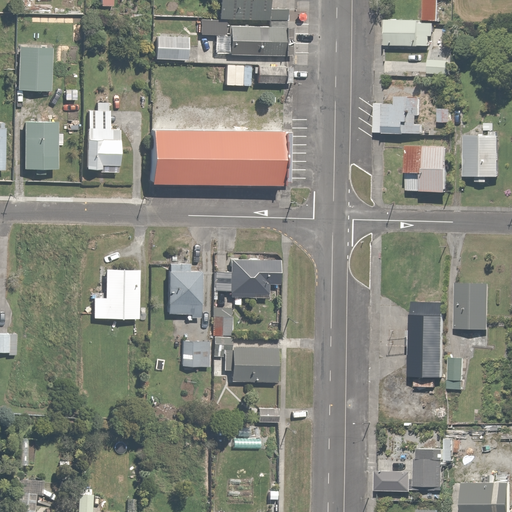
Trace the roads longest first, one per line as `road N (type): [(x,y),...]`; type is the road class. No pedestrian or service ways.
road 1 (residential): [(0,209),(334,218)]
road 2 (residential): [(329,511),(334,218)]
road 3 (residential): [(334,218),(338,0)]
road 4 (residential): [(334,218),(511,222)]
